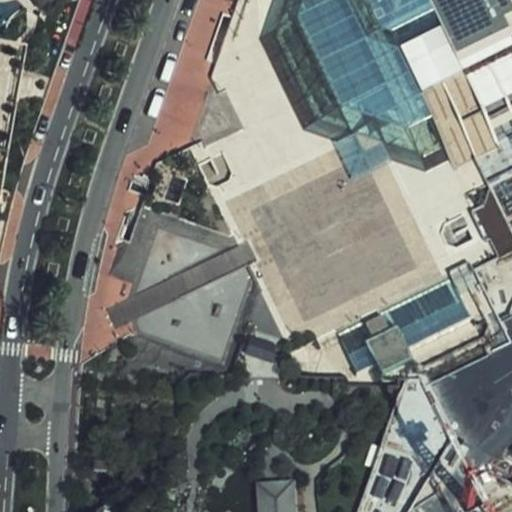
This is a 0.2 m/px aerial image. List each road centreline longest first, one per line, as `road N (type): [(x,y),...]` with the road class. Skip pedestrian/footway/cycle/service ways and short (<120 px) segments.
road 1 (tertiary): [(66,394),(84,255),(168,0)]
road 2 (tertiary): [(104,0),(24,255),(9,390)]
